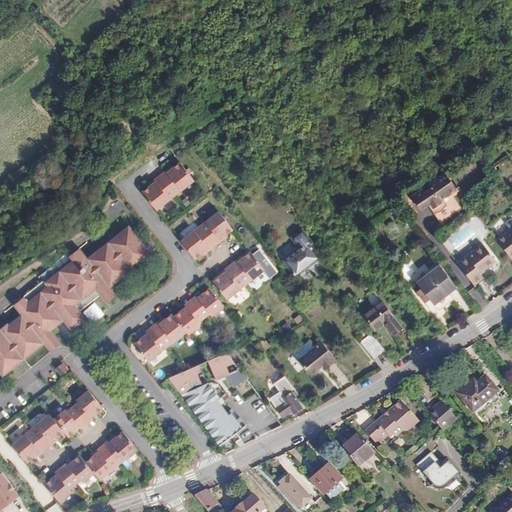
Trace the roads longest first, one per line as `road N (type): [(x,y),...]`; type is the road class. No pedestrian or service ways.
road 1 (residential): [(511,307),(360,399),(216,468)]
road 2 (residential): [(159,156),(118,177),(187,268),(182,284),(110,340)]
road 3 (track): [(159,156),(377,0)]
road 4 (track): [(159,156),(8,0)]
road 5 (residential): [(216,468),(110,340)]
road 6 (track): [(0,278),(88,218),(118,177)]
